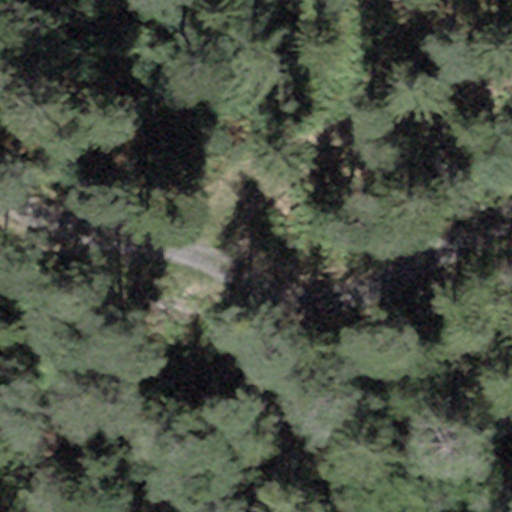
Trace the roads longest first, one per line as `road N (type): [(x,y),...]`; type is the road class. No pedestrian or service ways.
road 1 (track): [(511,213),(434,249),(342,307),(208,275),(0,179)]
road 2 (track): [(185,264),(278,145),(511,60)]
